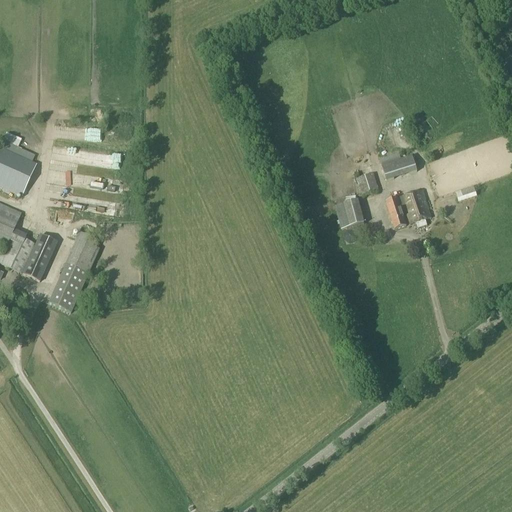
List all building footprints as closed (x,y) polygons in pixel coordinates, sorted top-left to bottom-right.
[(3,131),(0,139),(0,148),(30,159),(32,153),(15,147),(19,137),(3,131)] [(0,188),(21,198),(35,166),(0,150),(0,188)] [(116,164),(116,156),(98,156),(98,163),(116,164)] [(414,157),(383,167),(388,181),(418,170),(414,157)] [(356,180),(361,199),(379,193),(373,174),(356,180)] [(456,194),(459,204),(477,199),(473,188),(456,194)] [(401,198),(409,227),(432,219),(423,191),(401,198)] [(386,204),(395,231),(406,227),(398,200),(386,204)] [(95,211),(96,204),(89,202),(88,209),(95,211)] [(335,208),(341,231),(354,228),(364,225),(358,202),(335,208)] [(123,213),(122,203),(112,204),(113,213),(123,213)] [(0,250),(4,253),(9,242),(12,243),(15,235),(13,234),(21,215),(0,205),(0,250)] [(354,228),(356,234),(366,231),(364,225),(354,228)] [(48,305),(70,315),(98,252),(94,251),(98,243),(79,235),(66,265),(48,305)] [(0,266),(39,283),(55,246),(38,238),(35,245),(16,237),(11,250),(8,249),(5,257),(0,254),(0,266)]
